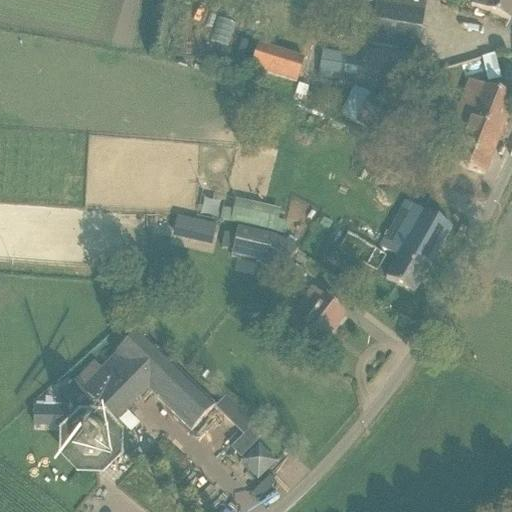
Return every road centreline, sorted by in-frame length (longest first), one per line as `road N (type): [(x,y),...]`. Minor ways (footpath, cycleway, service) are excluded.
road 1 (residential): [(264,511),(361,429),(411,362),(489,233),(511,178)]
road 2 (unknown): [(235,511),(135,408)]
